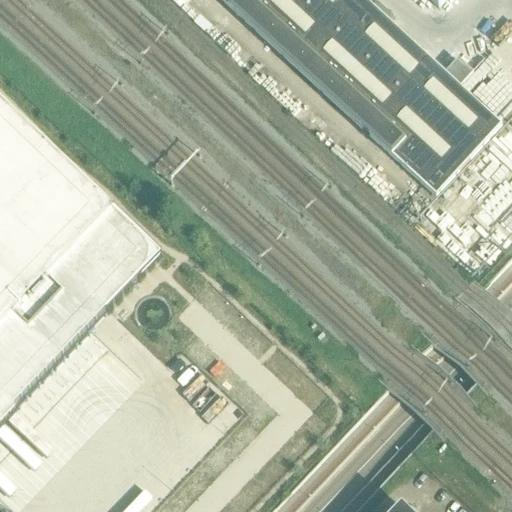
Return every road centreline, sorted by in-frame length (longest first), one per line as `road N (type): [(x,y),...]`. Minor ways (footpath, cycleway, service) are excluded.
road 1 (unknown): [(0,206),(110,339),(105,363),(0,489)]
road 2 (tertiary): [(320,511),(511,309)]
